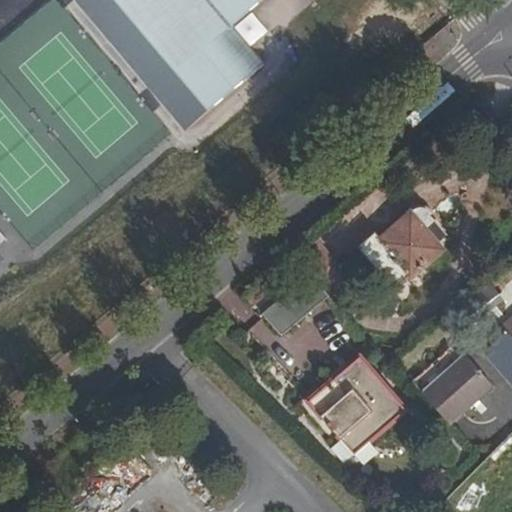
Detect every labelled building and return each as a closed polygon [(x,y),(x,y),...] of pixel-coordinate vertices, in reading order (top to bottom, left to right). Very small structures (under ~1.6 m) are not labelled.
[(83,0),(193,129),(267,65),(253,47),(237,29),(255,13),(269,0),(83,0)] [(255,13),(237,29),(253,47),(271,32),(255,13)] [(438,31),(412,56),(425,69),(451,44),(438,31)] [(434,241),(443,232),(426,213),(416,222),(409,213),(379,239),(374,233),(359,245),(397,288),(441,250),(434,241)] [(278,338),(325,300),(305,276),(258,315),(278,338)] [(511,311),(472,350),(509,391),(511,387),(511,311)] [(422,394),(449,423),(453,420),(491,385),(465,356),(422,394)] [(349,463),(403,412),(357,361),(332,383),(326,377),(316,386),(318,389),(298,407),(349,463)]
